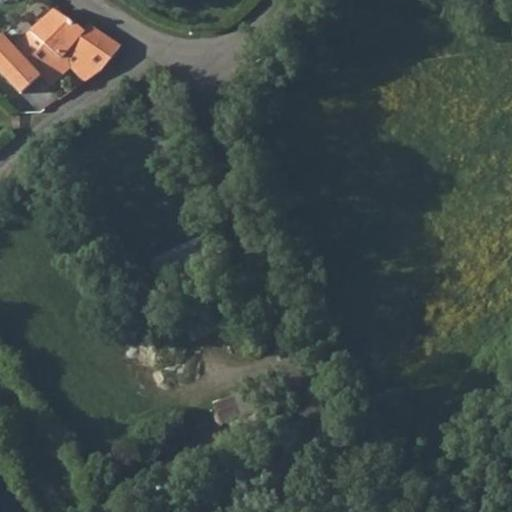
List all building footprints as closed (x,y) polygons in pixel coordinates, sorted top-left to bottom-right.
[(87,26),(84,30),(55,10),(30,32),(0,61),(0,70),(16,87),(34,70),(41,77),(61,58),(71,69),(81,56),(102,71),(120,48),(87,26)] [(81,56),(71,69),(84,83),(102,71),(81,56)] [(34,70),(16,87),(23,95),(41,77),(34,70)] [(160,278),(192,280),(193,251),(162,249),(160,278)] [(250,392),(218,398),(224,429),(256,424),(250,392)]
